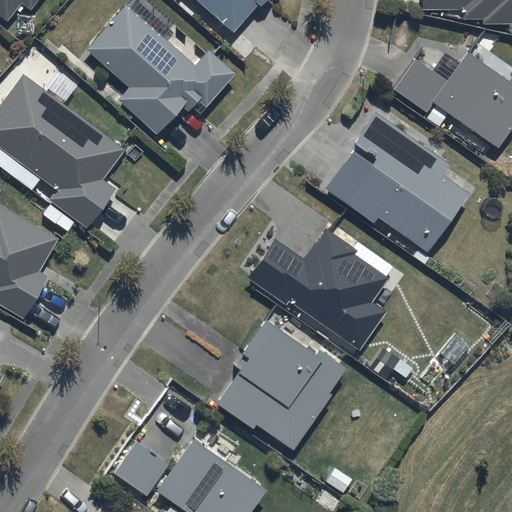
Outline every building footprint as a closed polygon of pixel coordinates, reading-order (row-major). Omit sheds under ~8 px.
[(0,0),(0,22),(3,25),(20,4),(28,11),(36,0),(0,0)] [(172,0),(174,1),(175,0),(192,0),(231,33),(254,5),(256,7),(261,0),(172,0)] [(511,0),(420,0),(420,11),(460,11),(460,20),(479,20),(479,23),(511,23),(511,0)] [(123,5),(83,50),(125,87),(115,99),(154,134),(179,107),(185,112),(195,100),(204,107),(233,74),(207,50),(192,67),(123,5)] [(422,113),(429,103),(495,149),(511,124),(511,87),(465,54),(446,82),(413,59),(391,92),(422,113)] [(21,74),(0,103),(0,150),(53,190),(46,199),(85,228),(113,191),(100,181),(123,149),(21,74)] [(444,164),(373,114),(321,189),(371,224),(374,219),(424,253),(465,194),(437,174),(444,164)] [(0,306),(21,319),(46,278),(36,272),(55,239),(0,206),(0,306)] [(353,249),(324,230),(303,261),(271,239),(244,279),(283,306),(286,302),(359,351),(384,314),(368,303),(385,277),(350,254),(353,249)] [(311,355),(262,322),(262,321),(230,368),(234,370),(212,403),(250,429),(252,426),(291,452),(328,396),(326,395),(343,369),(315,350),(311,355)] [(246,511),(261,490),(189,440),(153,492),(181,511),(246,511)] [(166,465),(133,443),(111,475),(145,497),(166,465)]
